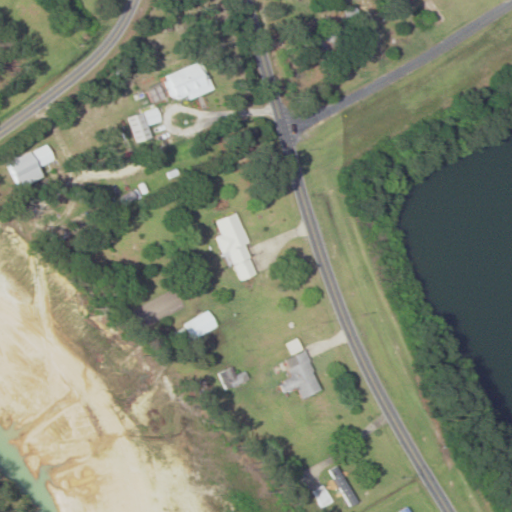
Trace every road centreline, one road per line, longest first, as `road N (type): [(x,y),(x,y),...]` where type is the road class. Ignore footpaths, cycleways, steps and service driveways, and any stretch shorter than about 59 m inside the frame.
road 1 (residential): [(447,511),(381,392),(274,107),(245,0)]
road 2 (residential): [(511,0),(283,131)]
road 3 (residential): [(0,135),(97,64),(136,0)]
